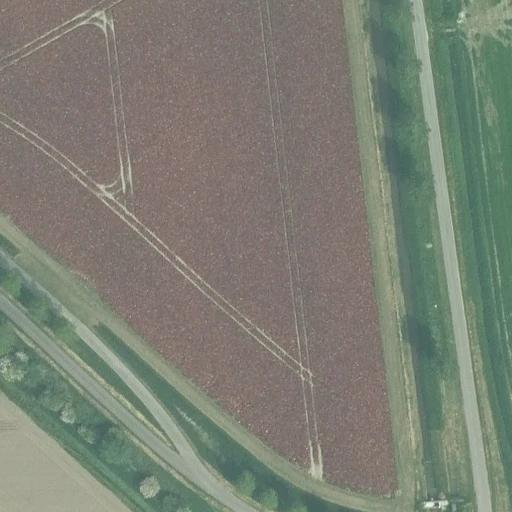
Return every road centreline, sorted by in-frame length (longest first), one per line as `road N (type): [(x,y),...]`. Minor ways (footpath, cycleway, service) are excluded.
road 1 (unclassified): [(479,511),(410,0)]
road 2 (unclassified): [(194,472),(181,440),(0,252)]
road 3 (unclassified): [(0,297),(194,472)]
